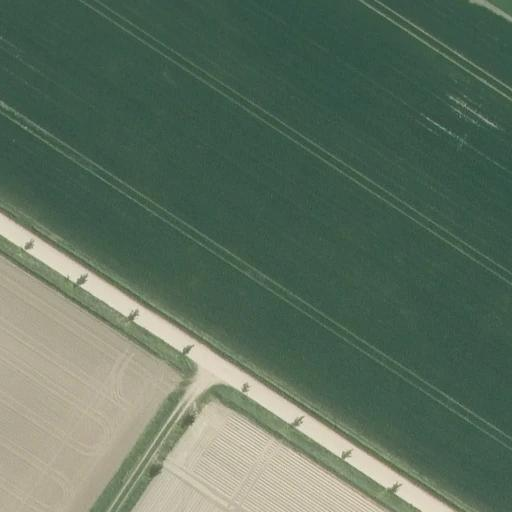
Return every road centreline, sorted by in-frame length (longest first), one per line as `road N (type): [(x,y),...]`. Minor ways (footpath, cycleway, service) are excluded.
road 1 (track): [(431,511),(0,227)]
road 2 (track): [(213,366),(111,511)]
